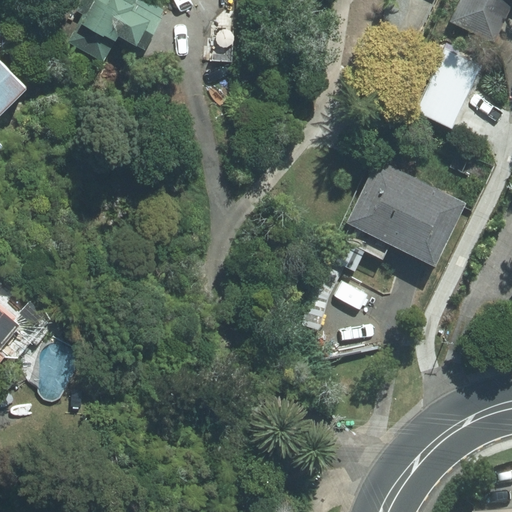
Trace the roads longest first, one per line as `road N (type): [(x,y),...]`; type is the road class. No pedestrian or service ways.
road 1 (unknown): [(397,487),(284,446),(259,418),(231,344),(247,211)]
road 2 (unknown): [(247,211),(340,64),(344,0)]
road 3 (unknown): [(247,211),(195,0)]
road 4 (secondary): [(383,511),(414,462),(441,437),(511,405)]
